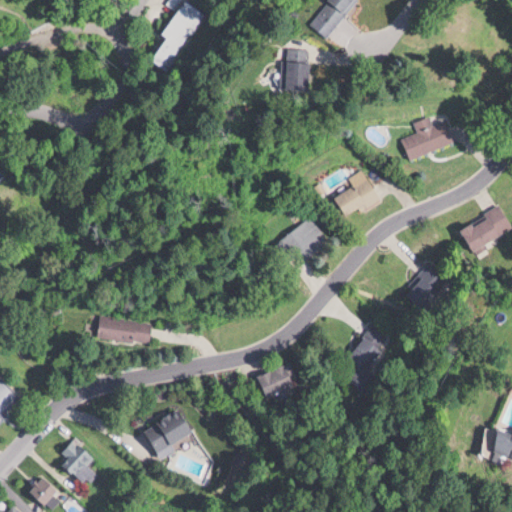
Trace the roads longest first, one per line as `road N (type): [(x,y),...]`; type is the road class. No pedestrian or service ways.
road 1 (residential): [(0,466),(77,388),(258,347),(300,322),(379,230),(484,182),(511,145)]
road 2 (residential): [(142,0),(134,11),(130,96),(102,109),(15,115),(0,124)]
road 3 (residential): [(133,35),(60,26),(0,49)]
